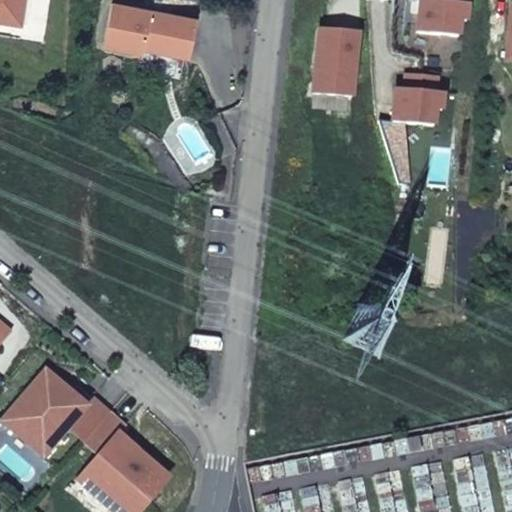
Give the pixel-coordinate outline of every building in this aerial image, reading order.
[(0,0),(0,19),(19,22),(22,0),(0,0)] [(27,24),(30,0),(22,0),(19,22),(27,24)] [(465,22),(467,0),(436,0),(437,1),(426,0),(420,0),(417,33),(457,37),(459,21),(465,22)] [(112,3),(104,47),(143,54),(144,50),(189,58),(196,18),(112,3)] [(320,28),(313,93),(351,97),(358,31),(320,28)] [(396,89),(392,122),(433,126),(434,111),(440,111),(442,94),(434,93),(436,77),(406,73),(404,90),(396,89)] [(0,345),(11,332),(0,322),(0,345)] [(85,441),(109,413),(92,398),(86,406),(45,370),(7,412),(24,427),(17,435),(43,458),(68,428),(84,443),(85,441)] [(124,511),(137,511),(167,477),(141,453),(137,457),(113,439),(78,480),(110,508),(114,503),(124,511)] [(114,511),(124,511),(114,503),(110,508),(114,511)]
